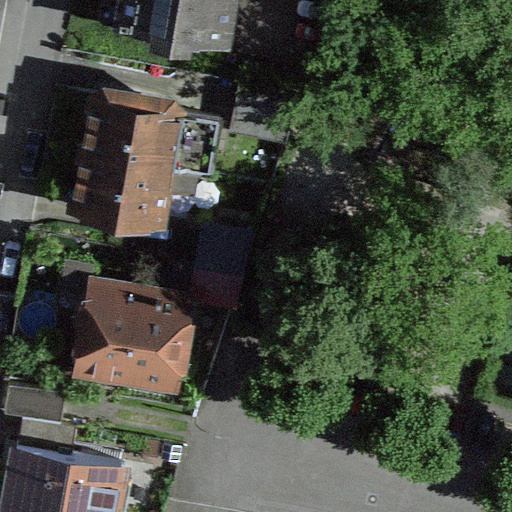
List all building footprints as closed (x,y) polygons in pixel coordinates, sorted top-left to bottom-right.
[(119,0),(116,16),(151,22),(149,35),(186,41),(188,28),(225,34),(230,0),(119,0)] [(300,91),(239,80),(231,126),(286,136),(300,91)] [(95,91),(85,144),(171,161),(212,167),(222,113),(95,91)] [(85,144),(75,198),(160,214),(171,161),(85,144)] [(200,259),(241,269),(248,239),(206,230),(200,259)] [(241,269),(200,259),(197,280),(208,295),(235,301),(241,269)] [(92,274),(76,363),(175,380),(191,292),(92,274)] [(5,406),(24,410),(62,417),(68,388),(11,377),(5,406)] [(18,440),(72,449),(78,420),(62,417),(24,410),(18,440)] [(18,440),(10,491),(114,508),(123,458),(72,449),(18,440)] [(6,511),(113,511),(114,508),(10,491),(6,511)]
